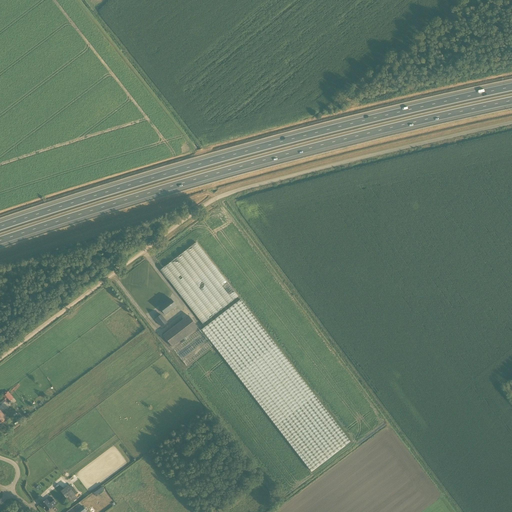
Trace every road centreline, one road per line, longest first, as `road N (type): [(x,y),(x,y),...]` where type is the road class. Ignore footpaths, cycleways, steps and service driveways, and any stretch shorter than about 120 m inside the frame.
road 1 (motorway): [(511,87),(209,161),(0,228)]
road 2 (motorway): [(0,241),(215,173),(511,101)]
road 3 (track): [(227,194),(461,511)]
road 4 (unclassified): [(511,123),(215,199)]
road 5 (track): [(215,199),(0,359)]
road 6 (track): [(201,145),(84,0)]
